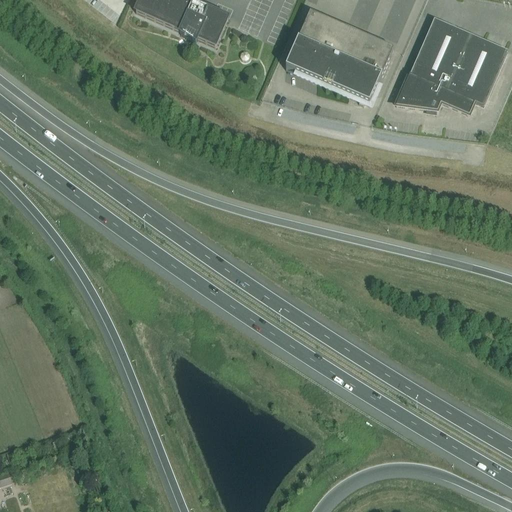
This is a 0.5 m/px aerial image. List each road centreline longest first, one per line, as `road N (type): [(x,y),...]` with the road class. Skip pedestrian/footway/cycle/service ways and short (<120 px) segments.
road 1 (motorway): [(511,449),(228,270),(0,101)]
road 2 (motorway): [(0,137),(210,292),(511,480)]
road 3 (motorway): [(511,282),(206,199),(123,162),(0,75)]
road 4 (motorway): [(0,176),(95,296),(184,511)]
road 5 (motorway): [(317,511),(352,480),(399,468),(438,474),(511,507)]
